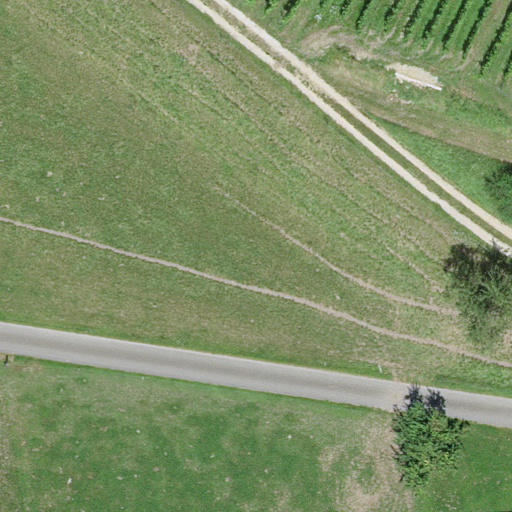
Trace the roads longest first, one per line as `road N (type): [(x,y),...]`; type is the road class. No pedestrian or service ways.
road 1 (track): [(0,344),(511,416)]
road 2 (track): [(190,0),(295,82),(511,165)]
road 3 (track): [(295,82),(436,201),(511,252)]
